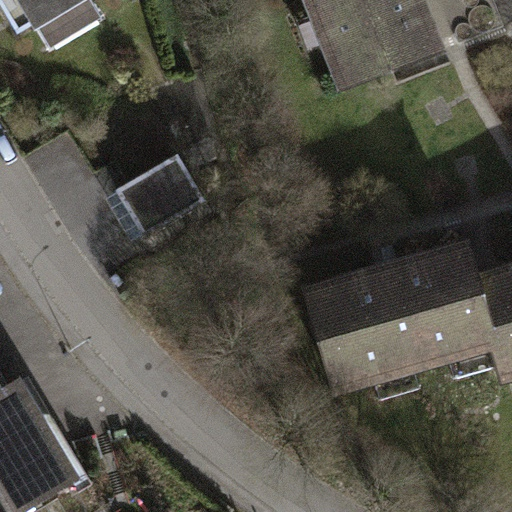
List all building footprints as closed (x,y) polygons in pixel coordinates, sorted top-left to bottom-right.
[(8,0),(23,24),(63,0),(8,0)] [(311,0),(345,88),(441,51),(420,0),(311,0)] [(178,161),(117,196),(146,245),(206,210),(178,161)] [(469,244),(305,290),(333,388),(490,344),(494,343),(476,278),(478,277),(469,244)] [(511,267),(478,277),(476,278),(494,343),(490,344),(499,376),(511,372),(511,267)] [(0,511),(16,511),(87,470),(25,368),(9,378),(0,362),(0,511)] [(46,511),(108,511),(93,485),(46,511)]
